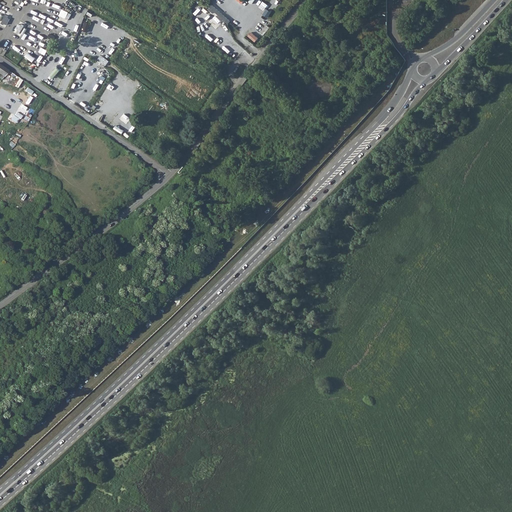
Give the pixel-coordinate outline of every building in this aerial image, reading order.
[(260,7),(264,10),(268,5),(264,2),(260,7)] [(214,18),(221,25),(225,21),(228,24),(231,21),(214,3),(209,7),(217,15),(214,18)] [(70,19),(73,14),(64,8),(60,14),(70,19)] [(263,14),(268,17),(272,12),(267,8),(263,14)] [(83,30),(89,32),(91,23),(86,21),(83,30)] [(58,64),(64,55),(61,53),(55,62),(58,64)] [(101,55),(98,60),(108,66),(111,61),(101,55)] [(93,63),(89,69),(97,74),(101,68),(93,63)] [(23,81),(7,70),(1,79),(13,87),(15,85),(18,87),(23,81)] [(142,95),(147,88),(144,85),(139,93),(142,95)] [(149,90),(144,96),(151,101),(156,96),(149,90)] [(15,116),(12,114),(9,119),(17,123),(22,115),(16,112),(15,116)] [(117,122),(126,127),(132,117),(123,112),(117,122)]
